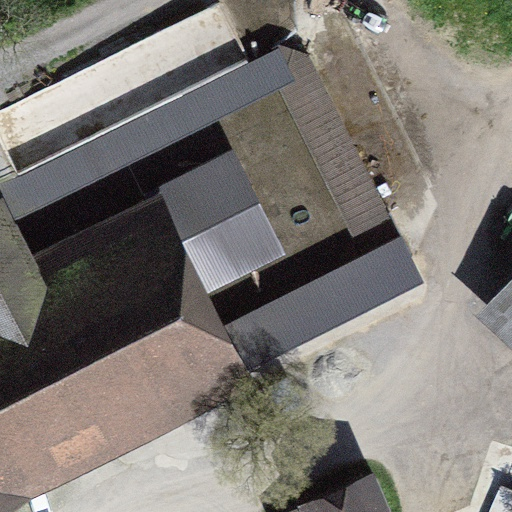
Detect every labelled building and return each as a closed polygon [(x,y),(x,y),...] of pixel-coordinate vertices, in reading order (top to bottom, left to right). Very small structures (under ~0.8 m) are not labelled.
[(278,45),(189,89),(200,113),(285,71),(362,226),(386,214),(306,55),(278,45)] [(0,249),(12,243),(7,234),(95,185),(46,95),(0,131),(0,249)] [(162,231),(0,312),(0,469),(2,468),(225,356),(162,231)] [(511,285),(501,297),(511,306),(511,285)] [(267,399),(251,405),(258,421),(274,414),(267,399)] [(316,508),(317,511),(379,511),(368,486),(316,508)]
